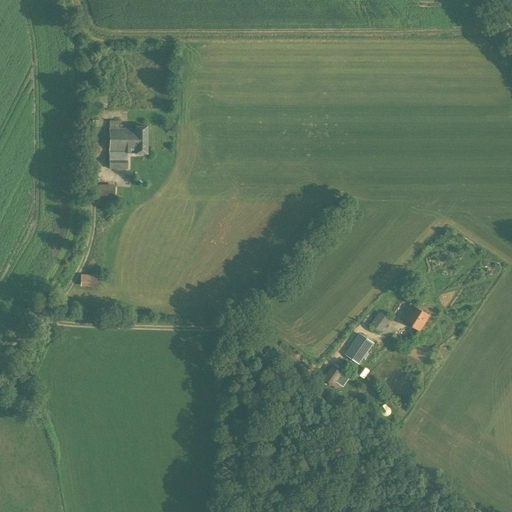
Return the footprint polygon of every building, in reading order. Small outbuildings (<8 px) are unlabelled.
[(85,107),(85,113),(99,113),(99,108),(107,108),(107,92),(107,87),(85,87),(85,107)] [(85,121),(84,138),(91,138),(99,138),(99,121),(85,121)] [(109,123),(109,169),(127,169),(127,154),(147,154),(147,126),(135,126),(135,128),(118,128),(118,123),(109,123)] [(102,184),(101,202),(117,202),(117,184),(102,184)] [(81,286),(101,287),(101,275),(81,274),(81,286)] [(412,305),(403,320),(420,331),(430,316),(435,308),(424,301),(419,309),(412,305)] [(380,311),(370,325),(381,333),(391,320),(380,311)] [(346,354),(359,364),(374,344),(360,333),(346,354)] [(343,371),(342,373),(332,365),(323,378),(336,388),(340,384),(343,386),(350,376),(343,371)] [(359,373),(364,377),(370,370),(365,366),(359,373)]
